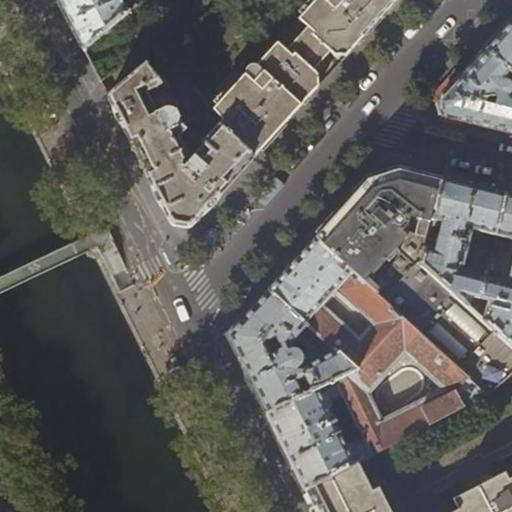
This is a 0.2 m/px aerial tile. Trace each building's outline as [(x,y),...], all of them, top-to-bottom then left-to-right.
[(58,0),(65,13),(84,51),(142,0),(58,0)] [(315,0),(297,21),(306,30),(285,53),(275,44),(265,56),(254,68),(252,67),(248,66),(246,67),(243,70),(242,74),(242,77),(211,111),(214,115),(215,113),(223,123),(220,126),(226,133),(228,132),(231,135),(231,137),(254,158),(310,96),(315,90),(314,77),(310,74),(329,53),(334,58),(346,56),(381,18),(396,0),(315,0)] [(511,20),(485,50),(511,73),(511,74),(511,20)] [(511,73),(485,50),(470,67),(438,102),(441,109),(443,116),(511,133),(511,126),(511,100),(511,103),(510,103),(509,98),(511,96),(511,95),(511,84),(509,82),(506,81),(505,79),(511,73)] [(215,113),(214,115),(162,53),(108,98),(119,120),(169,221),(194,224),(235,179),(254,158),(231,137),(231,135),(228,132),(226,133),(220,126),(223,123),(215,113)] [(417,176),(398,171),(374,179),(367,181),(346,204),(314,240),(486,395),(511,372),(511,346),(484,321),(468,307),(420,264),(424,248),(430,225),(441,181),(429,179),(417,176)] [(442,177),(441,181),(430,225),(437,227),(431,250),(424,248),(420,264),(468,307),(471,296),(479,298),(484,278),(461,272),(473,230),(495,236),(506,193),(467,184),(442,177)] [(511,194),(506,193),(495,236),(511,239),(511,266),(508,284),(484,278),(479,298),(489,301),(484,321),(511,346),(511,194)] [(308,247),(267,291),(354,370),(339,378),(377,453),(486,395),(314,240),(308,247)] [(266,414),(339,378),(354,370),(267,291),(260,300),(227,336),(247,376),(266,414)] [(294,469),(305,491),(358,463),(377,453),(339,378),(266,414),(294,469)] [(373,490),(358,463),(305,491),(315,511),(511,511),(511,480),(511,481),(507,473),(455,500),(460,510),(455,511),(392,511),(380,487),(373,490)]
